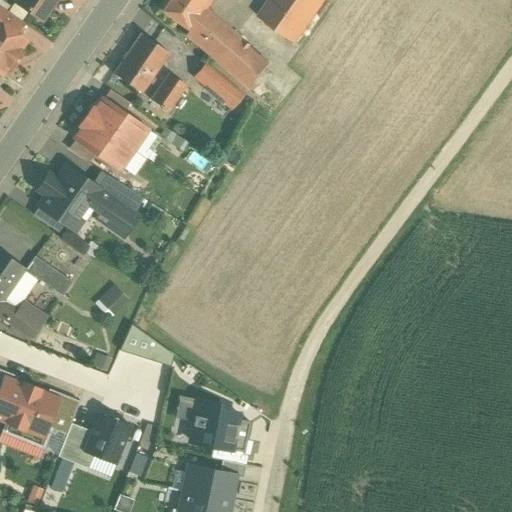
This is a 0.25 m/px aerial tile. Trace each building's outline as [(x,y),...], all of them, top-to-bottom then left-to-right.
[(53,0),(7,0),(4,5),(36,26),(53,0)] [(213,0),(156,0),(147,14),(242,95),(270,62),(207,10),(213,0)] [(326,0),(264,0),(252,18),(294,45),(326,0)] [(0,83),(0,84),(32,43),(18,33),(22,25),(0,9),(0,83)] [(169,55),(134,31),(105,75),(140,99),(169,55)] [(172,77),(153,104),(165,113),(184,86),(172,77)] [(92,93),(77,113),(133,154),(148,134),(92,93)] [(117,175),(133,154),(77,113),(62,135),(117,175)] [(39,198),(32,210),(67,234),(82,214),(124,244),(148,208),(69,151),(50,175),(43,170),(29,188),(39,198)] [(0,231),(0,325),(28,346),(49,321),(26,303),(38,286),(62,302),(74,284),(0,231)] [(112,285),(92,303),(107,319),(127,300),(112,285)] [(166,366),(172,347),(124,330),(117,350),(166,366)] [(0,374),(0,425),(13,430),(29,384),(0,374)] [(13,430),(41,440),(57,394),(29,384),(13,430)] [(199,403),(191,442),(244,452),(250,422),(236,419),(237,411),(199,403)] [(131,426),(97,413),(82,452),(115,465),(131,426)] [(47,488),(59,492),(70,464),(58,460),(47,488)] [(227,511),(236,472),(185,461),(174,511),(227,511)] [(244,466),(221,461),(219,468),(236,472),(235,478),(241,479),(244,466)]
